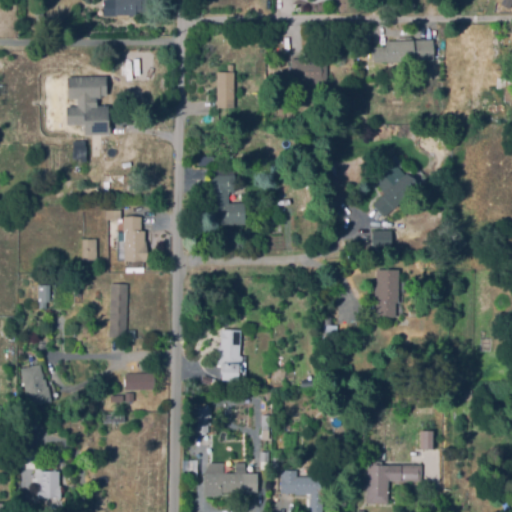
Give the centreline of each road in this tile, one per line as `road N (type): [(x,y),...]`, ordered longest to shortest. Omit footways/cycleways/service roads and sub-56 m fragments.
road 1 (residential): [(187,0),(174,511)]
road 2 (residential): [(511,14),(188,13)]
